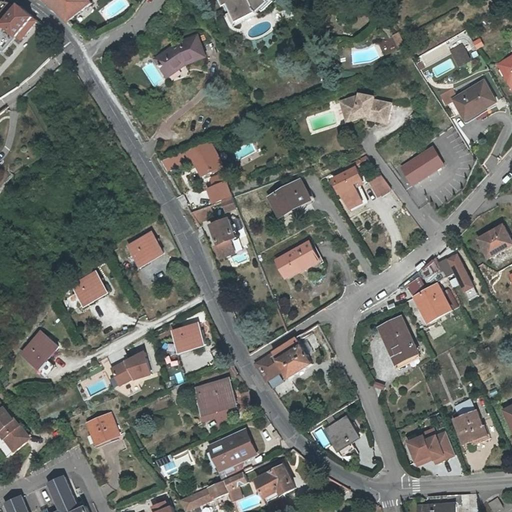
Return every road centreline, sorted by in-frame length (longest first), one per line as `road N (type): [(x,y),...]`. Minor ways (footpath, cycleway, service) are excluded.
road 1 (residential): [(387,491),(330,466),(295,437),(244,362),(186,235),(75,48)]
road 2 (residential): [(511,159),(434,246),(340,306),(345,352),(392,464),(387,491)]
road 3 (residential): [(0,500),(74,469),(89,480),(103,511)]
road 4 (residential): [(511,482),(387,491)]
